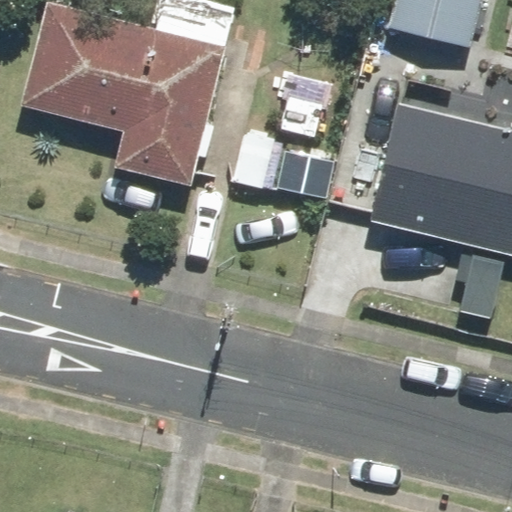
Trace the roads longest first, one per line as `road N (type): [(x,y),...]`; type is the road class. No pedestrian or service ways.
road 1 (residential): [(170,359),(511,454)]
road 2 (residential): [(0,277),(93,305),(170,359)]
road 3 (residential): [(170,359),(74,366),(0,349)]
